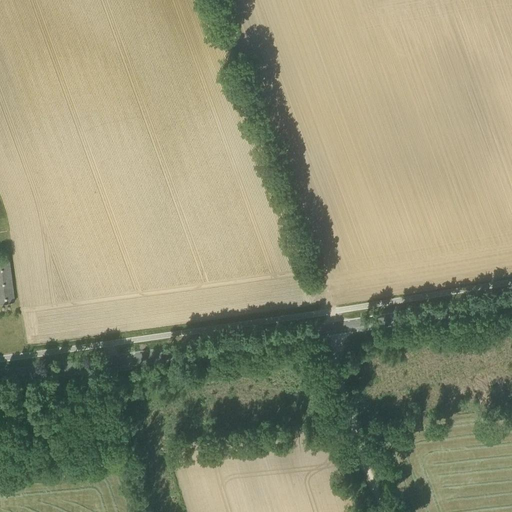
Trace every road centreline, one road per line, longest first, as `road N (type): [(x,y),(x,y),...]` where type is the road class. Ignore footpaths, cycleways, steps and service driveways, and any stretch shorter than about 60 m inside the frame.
road 1 (secondary): [(511,299),(0,376)]
road 2 (track): [(335,312),(225,0)]
road 3 (track): [(381,511),(335,391),(333,328)]
